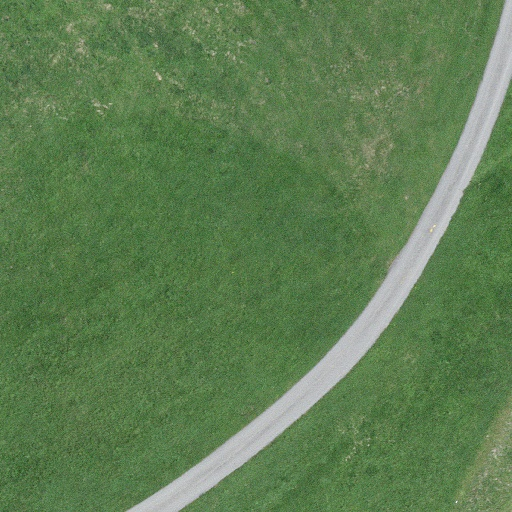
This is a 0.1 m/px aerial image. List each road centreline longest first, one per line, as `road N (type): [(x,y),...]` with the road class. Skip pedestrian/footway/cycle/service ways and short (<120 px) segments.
road 1 (track): [(414,267),(354,352),(167,511)]
road 2 (track): [(511,39),(414,267)]
